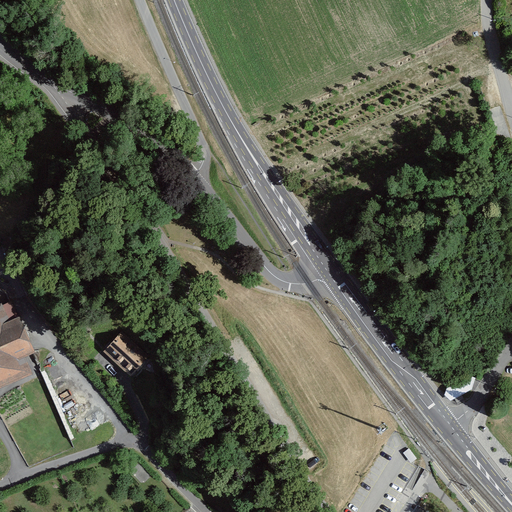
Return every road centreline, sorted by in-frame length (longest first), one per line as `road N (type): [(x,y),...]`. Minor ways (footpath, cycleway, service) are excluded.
road 1 (unclassified): [(327,511),(95,143)]
road 2 (primary): [(174,0),(221,103),(331,272)]
road 3 (residential): [(0,486),(125,439),(137,441),(207,511)]
road 4 (primary): [(331,272),(447,429)]
road 5 (unclassified): [(139,0),(202,141),(202,165),(193,175)]
road 6 (unclassified): [(193,175),(276,277),(308,283),(331,272)]
road 7 (unknown): [(117,442),(0,293)]
